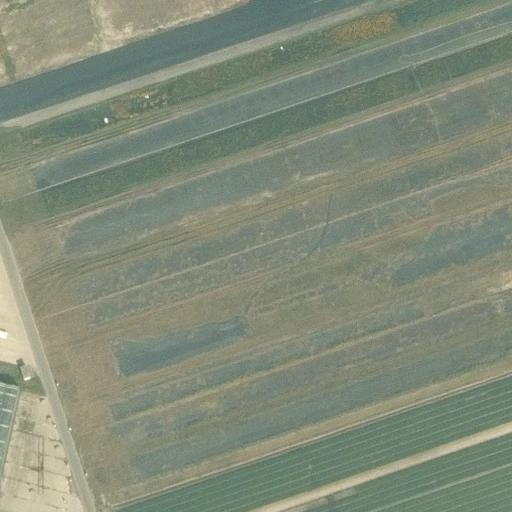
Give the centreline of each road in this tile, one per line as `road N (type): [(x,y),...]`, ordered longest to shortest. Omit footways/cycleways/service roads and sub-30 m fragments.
road 1 (track): [(395,0),(0,133)]
road 2 (track): [(287,0),(0,98)]
road 3 (track): [(88,511),(0,239)]
